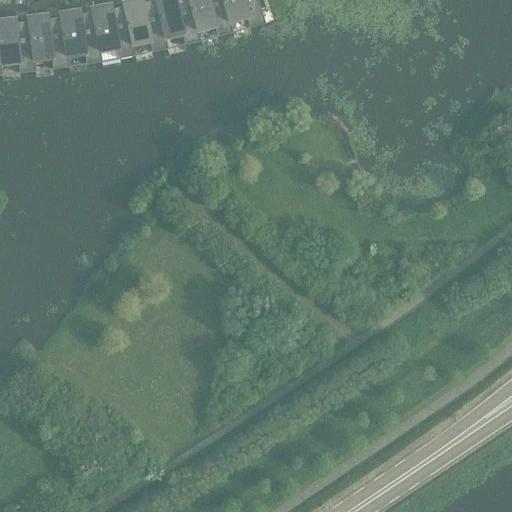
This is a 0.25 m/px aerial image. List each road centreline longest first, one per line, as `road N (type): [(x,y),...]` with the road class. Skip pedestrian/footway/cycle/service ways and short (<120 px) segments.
road 1 (secondary): [(511,393),(349,511)]
road 2 (secondary): [(362,511),(511,418)]
